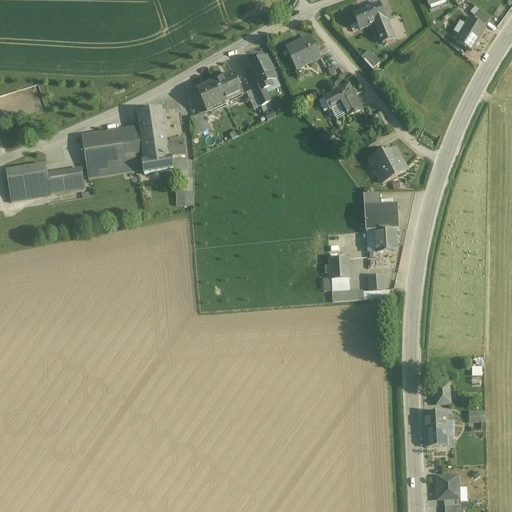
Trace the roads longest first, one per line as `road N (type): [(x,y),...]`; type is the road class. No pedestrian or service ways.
road 1 (unclassified): [(444,159),(413,295),(417,511)]
road 2 (residential): [(305,9),(167,85),(0,161)]
road 3 (residential): [(305,9),(414,145),(444,159)]
road 4 (unclassified): [(511,30),(444,159)]
